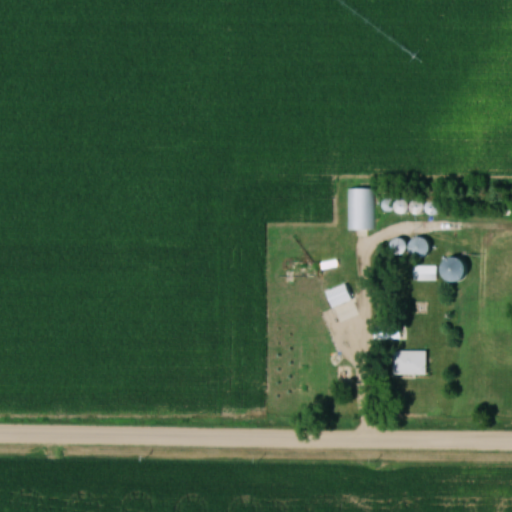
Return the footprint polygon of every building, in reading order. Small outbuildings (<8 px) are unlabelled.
[(330,218),(330,187),(294,188),(294,218),(330,218)] [(287,207),(287,188),(262,188),(262,207),(287,207)] [(375,188),(348,188),(348,229),(375,229),(375,188)] [(460,280),(471,265),(459,256),(447,271),(460,280)] [(355,302),(352,286),(332,290),(335,305),(355,302)] [(431,351),(402,351),(402,376),(431,376),(431,351)]
